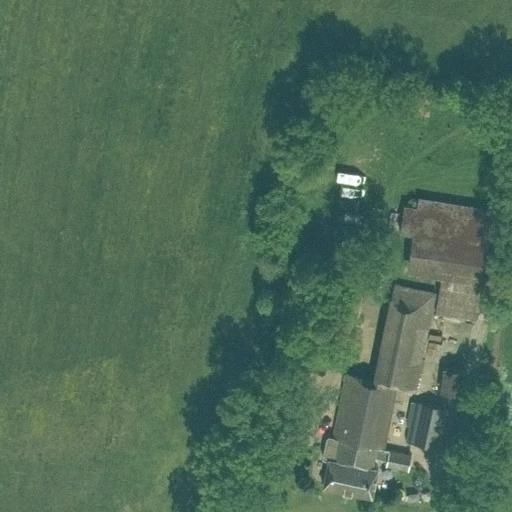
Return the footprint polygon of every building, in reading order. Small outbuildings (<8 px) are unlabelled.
[(416,114),(428,114),(427,98),(415,98),(416,114)] [(337,161),(335,172),(355,176),(357,165),(337,161)] [(494,214),(416,202),(416,206),(403,204),(399,230),(412,232),(407,262),(441,267),(434,311),(476,317),(488,241),(490,242),(494,214)] [(323,458),(329,459),(324,486),(373,496),(378,469),(372,468),(374,457),(387,460),(387,465),(408,469),(411,454),(382,449),(391,399),(404,402),(414,388),(433,292),(392,284),(373,380),(345,375),(333,436),(329,435),(327,437),(323,458)] [(289,374),(318,384),(325,364),(297,354),(289,374)] [(459,394),(463,369),(431,364),(427,388),(459,394)] [(406,441),(448,450),(457,410),(415,401),(406,441)]
